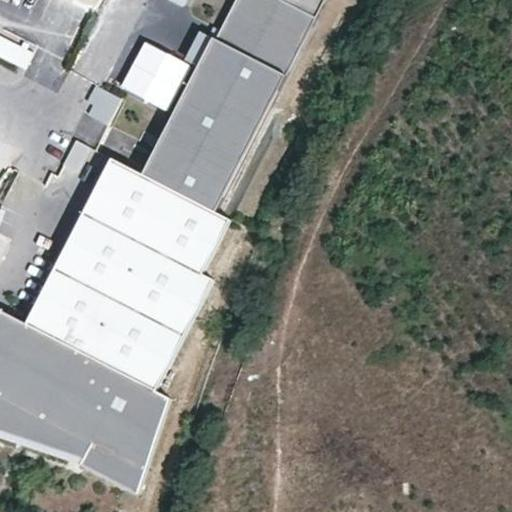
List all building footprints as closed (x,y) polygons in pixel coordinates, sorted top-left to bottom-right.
[(271,0),(314,23),(326,0),(271,0)] [(196,56),(207,30),(198,26),(187,52),(196,56)] [(0,54),(28,65),(34,48),(0,35),(0,54)] [(291,76),(217,38),(148,177),(222,213),(291,76)] [(100,87),(88,111),(108,120),(120,97),(100,87)] [(204,275),(232,220),(148,177),(115,160),(29,325),(0,380),(0,395),(95,444),(88,456),(84,465),(140,495),(172,398),(158,391),(215,280),(204,275)] [(0,395),(0,380),(29,325),(3,311),(0,317),(0,426),(88,456),(95,444),(0,395)]
